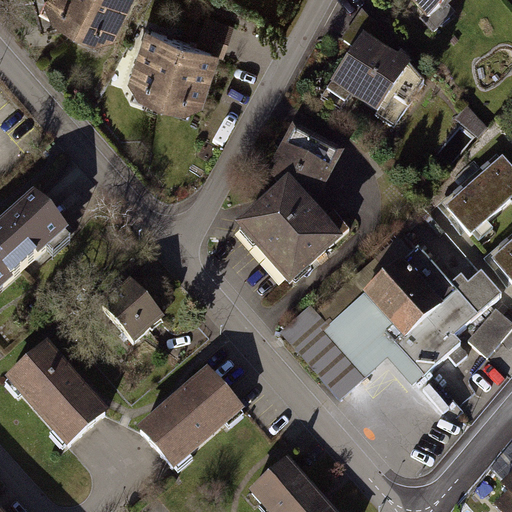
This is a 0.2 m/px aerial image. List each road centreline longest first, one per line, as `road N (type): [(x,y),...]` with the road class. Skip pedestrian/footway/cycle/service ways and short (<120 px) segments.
road 1 (residential): [(409,511),(173,253)]
road 2 (residential): [(173,253),(319,0)]
road 3 (residential): [(173,253),(0,57)]
road 4 (residential): [(428,511),(511,417)]
